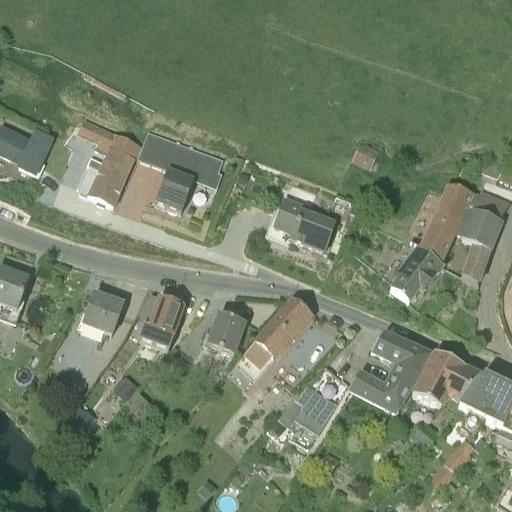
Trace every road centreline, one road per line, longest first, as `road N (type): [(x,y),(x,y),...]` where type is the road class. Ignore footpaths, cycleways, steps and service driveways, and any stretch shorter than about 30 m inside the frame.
road 1 (residential): [(285,290),(89,259),(0,229)]
road 2 (residential): [(285,290),(59,199)]
road 3 (residential): [(511,376),(285,290)]
road 4 (residential): [(511,367),(490,331),(485,304),(488,276),(511,228)]
